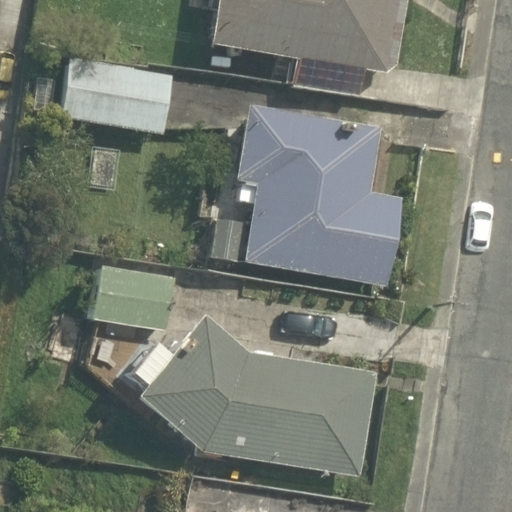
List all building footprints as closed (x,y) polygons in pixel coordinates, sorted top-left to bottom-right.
[(214,0),(205,53),(293,66),(360,76),(382,79),(393,70),(405,0),(214,0)] [(58,125),(161,140),(172,79),(67,62),(58,125)] [(360,76),(293,66),(288,92),(356,103),(360,76)] [(242,269),(387,292),(401,204),(367,199),(377,134),(245,111),(232,189),(256,192),(249,228),(242,267),(242,269)] [(209,263),(242,267),(249,228),(214,225),(209,263)] [(168,335),(174,283),(99,274),(93,326),(168,335)] [(92,328),(64,321),(53,360),(81,367),(92,328)] [(356,483),(374,378),(244,361),(200,325),(168,364),(151,350),(126,380),(144,393),(134,406),(201,459),(356,483)]
